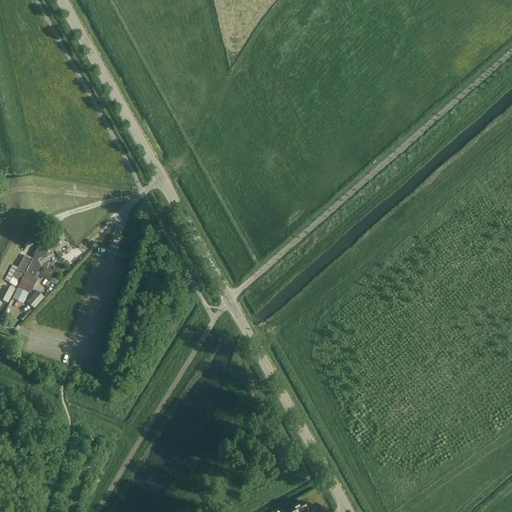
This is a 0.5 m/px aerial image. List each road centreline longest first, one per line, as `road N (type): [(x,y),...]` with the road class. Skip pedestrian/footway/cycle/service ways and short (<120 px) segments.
road 1 (tertiary): [(348,511),(61,0)]
road 2 (track): [(20,233),(144,193)]
